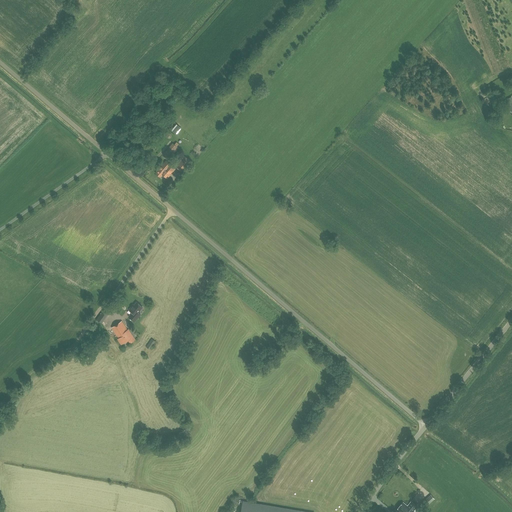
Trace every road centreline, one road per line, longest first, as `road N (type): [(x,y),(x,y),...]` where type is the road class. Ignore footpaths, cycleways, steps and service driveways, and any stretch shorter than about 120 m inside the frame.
road 1 (unclassified): [(425,425),(0,61)]
road 2 (unclassified): [(425,425),(511,320)]
